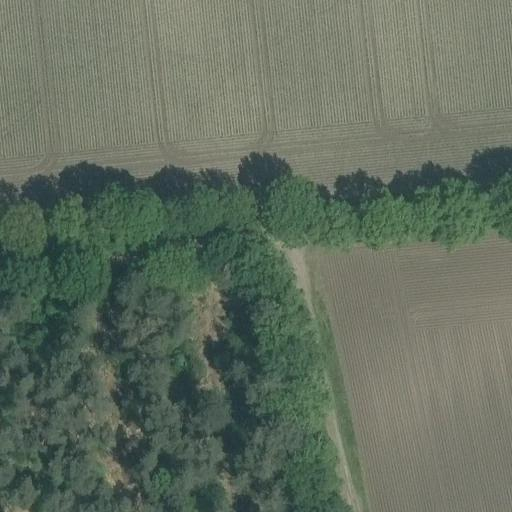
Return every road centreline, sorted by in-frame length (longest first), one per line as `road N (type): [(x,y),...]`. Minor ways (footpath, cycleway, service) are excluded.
road 1 (track): [(0,266),(284,235),(380,205),(511,194)]
road 2 (track): [(348,511),(291,232)]
